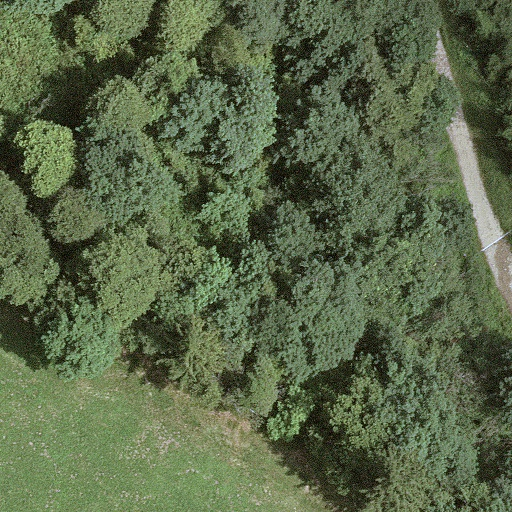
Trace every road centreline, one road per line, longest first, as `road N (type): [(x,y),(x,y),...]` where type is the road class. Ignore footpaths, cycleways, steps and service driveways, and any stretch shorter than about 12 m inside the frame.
road 1 (track): [(420,0),(488,240),(511,291)]
road 2 (track): [(264,511),(24,355)]
